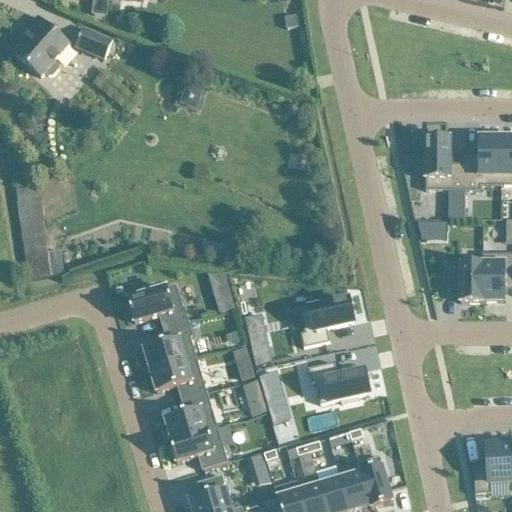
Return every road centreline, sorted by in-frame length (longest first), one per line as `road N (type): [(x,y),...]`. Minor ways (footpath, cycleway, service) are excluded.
road 1 (residential): [(0,320),(66,299),(94,308),(158,511)]
road 2 (residential): [(401,339),(352,113)]
road 3 (residential): [(352,113),(511,109)]
road 4 (residential): [(511,30),(377,0)]
